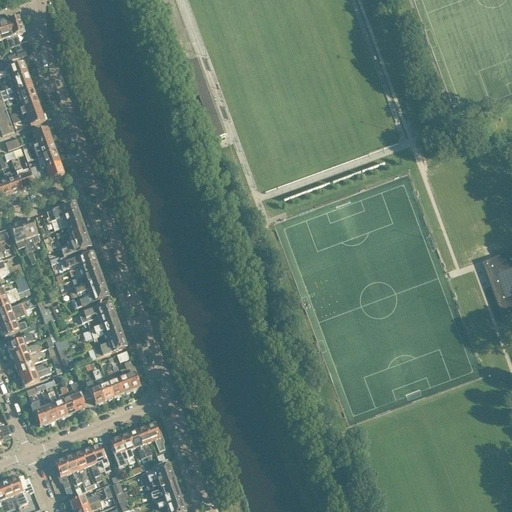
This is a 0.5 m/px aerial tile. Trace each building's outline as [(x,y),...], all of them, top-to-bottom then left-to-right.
[(11,22),(8,23),(15,49),(19,47),(16,38),(24,35),(18,20),(17,20),(15,19),(12,20),(11,22)] [(0,23),(0,36),(2,42),(7,40),(10,50),(15,49),(8,23),(2,24),(0,23)] [(198,61),(188,65),(215,141),(218,140),(225,137),(198,61)] [(5,71),(10,83),(28,77),(23,64),(5,71)] [(0,78),(2,83),(8,81),(5,71),(0,72),(0,78)] [(28,77),(10,83),(12,89),(0,93),(0,94),(2,99),(32,88),(28,77)] [(2,99),(2,100),(3,103),(5,103),(15,99),(18,106),(22,105),(36,100),(32,88),(2,99)] [(12,121),(40,111),(36,100),(22,105),(24,110),(20,111),(20,113),(10,116),(12,121)] [(28,122),(30,128),(44,123),(44,122),(42,116),(40,111),(12,121),(13,126),(23,122),(24,123),(28,122)] [(0,123),(9,120),(7,114),(0,116),(0,123)] [(0,123),(0,131),(12,127),(9,120),(0,123)] [(14,133),(12,127),(0,131),(2,138),(14,133)] [(31,143),(34,149),(52,143),(47,130),(33,135),(35,142),(31,143)] [(5,145),(8,153),(22,148),(21,147),(19,140),(5,145)] [(56,154),(52,143),(34,149),(38,160),(56,154)] [(253,223),(264,218),(233,144),(222,149),(253,223)] [(38,160),(42,172),(60,165),(56,154),(38,160)] [(60,165),(42,172),(37,174),(32,175),(36,187),(43,185),(41,178),(48,176),(50,182),(64,177),(60,165)] [(22,173),(16,175),(22,192),(34,188),(29,174),(23,176),(22,173)] [(11,197),(22,192),(16,175),(11,177),(10,174),(3,176),(6,183),(11,197)] [(0,200),(11,197),(6,183),(0,185),(0,183),(0,200)] [(511,189),(483,200),(503,253),(511,249),(511,189)] [(74,205),(47,215),(49,220),(47,221),(48,224),(78,213),(77,209),(75,208),(74,205)] [(78,213),(48,224),(49,224),(51,223),(54,232),(54,233),(66,229),(65,228),(81,223),(79,220),(80,218),(78,213)] [(32,221),(21,225),(31,254),(35,252),(36,252),(34,246),(40,243),(38,236),(32,221)] [(67,232),(55,236),(57,241),(84,231),(83,229),(84,228),(82,224),(81,223),(65,228),(66,229),(67,232)] [(31,254),(21,225),(9,229),(15,245),(18,251),(25,249),(27,255),(32,266),(36,265),(33,256),(31,254)] [(84,231),(57,241),(60,250),(61,250),(70,247),(70,246),(88,240),(86,235),(85,235),(84,231)] [(70,247),(61,250),(64,259),(69,257),(71,262),(82,259),(81,256),(88,253),(86,250),(90,248),(89,246),(90,245),(88,240),(70,246),(70,247)] [(49,244),(45,245),(48,255),(53,253),(50,244),(49,244)] [(511,253),(482,264),(504,324),(511,321),(511,253)] [(64,259),(59,261),(60,264),(61,266),(63,272),(78,267),(79,270),(95,264),(95,263),(96,262),(94,258),(93,257),(92,256),(86,258),(84,258),(82,259),(71,262),(69,257),(64,259)] [(0,272),(12,268),(10,263),(4,266),(2,263),(0,263),(0,272)] [(79,270),(69,274),(71,279),(76,277),(77,280),(99,272),(98,268),(96,267),(95,264),(79,270)] [(12,268),(0,272),(0,278),(18,272),(21,279),(24,278),(19,265),(12,268)] [(77,280),(72,282),(75,291),(102,282),(100,279),(101,277),(99,272),(77,280)] [(0,302),(29,291),(24,278),(21,279),(21,280),(15,282),(18,289),(4,294),(3,291),(0,291),(0,302)] [(69,294),(69,295),(70,297),(70,298),(70,299),(71,300),(71,301),(72,301),(72,302),(73,301),(74,302),(106,290),(104,285),(103,284),(102,282),(75,291),(70,293),(71,293),(69,294)] [(106,290),(74,302),(77,311),(100,302),(101,301),(108,298),(107,296),(107,295),(106,290)] [(0,311),(10,308),(8,305),(31,296),(29,291),(0,302),(0,311)] [(60,297),(58,291),(51,294),(53,300),(60,297)] [(38,307),(40,314),(46,312),(42,304),(37,306),(38,307)] [(11,311),(10,308),(0,311),(0,321),(29,310),(28,308),(25,306),(23,307),(22,307),(11,311)] [(87,324),(114,314),(113,309),(111,308),(110,306),(104,308),(102,308),(78,316),(81,322),(86,321),(87,324)] [(0,329),(1,331),(16,325),(15,322),(29,316),(31,313),(30,310),(29,310),(0,321),(0,329)] [(51,310),(46,312),(40,314),(45,325),(50,323),(55,321),(51,310)] [(90,332),(116,323),(115,320),(116,318),(114,314),(87,324),(90,332)] [(55,335),(50,323),(45,325),(50,337),(55,335)] [(93,341),(96,340),(121,331),(119,326),(117,326),(116,323),(90,332),(93,341)] [(16,325),(1,331),(3,336),(4,337),(5,339),(9,337),(10,339),(13,338),(16,337),(15,335),(19,334),(19,335),(23,333),(24,336),(31,333),(37,331),(34,325),(29,327),(28,324),(18,328),(16,325)] [(94,351),(123,340),(122,337),(122,336),(121,331),(105,337),(96,340),(97,344),(95,345),(97,350),(94,351)] [(8,346),(9,349),(8,351),(10,355),(25,349),(24,347),(31,344),(31,343),(35,341),(32,333),(31,333),(24,336),(28,334),(29,337),(21,340),(22,341),(18,343),(17,340),(14,341),(11,342),(12,345),(8,346)] [(50,337),(51,340),(53,345),(58,343),(55,335),(50,337)] [(54,348),(53,346),(53,345),(51,340),(46,342),(49,350),(52,349),(54,348)] [(124,343),(123,343),(123,340),(94,351),(97,360),(126,349),(126,347),(125,344),(124,343)] [(58,344),(58,343),(53,345),(53,346),(55,345),(58,354),(62,352),(59,344),(58,344)] [(15,363),(40,353),(38,348),(27,352),(25,349),(10,355),(12,359),(13,360),(15,363)] [(58,354),(61,363),(66,361),(63,352),(62,352),(58,354)] [(40,353),(15,363),(16,366),(15,368),(17,372),(32,366),(39,363),(38,360),(42,358),(40,353)] [(120,364),(129,361),(126,353),(117,357),(120,364)] [(58,366),(55,357),(50,359),(54,367),(58,366)] [(135,369),(132,368),(130,363),(124,366),(126,371),(123,372),(131,393),(136,391),(137,390),(140,389),(138,383),(139,380),(135,369)] [(72,364),(63,367),(65,373),(75,369),(72,364)] [(21,380),(47,370),(44,365),(33,369),(32,366),(17,372),(18,376),(20,377),(21,380)] [(62,375),(58,366),(54,367),(57,376),(62,375)] [(117,368),(112,370),(122,396),(125,395),(127,395),(131,393),(123,372),(119,373),(117,368)] [(47,370),(21,380),(22,383),(24,388),(25,389),(39,383),(37,380),(51,375),(49,369),(47,370)] [(108,385),(114,400),(119,398),(119,397),(122,396),(112,370),(107,372),(111,384),(108,385)] [(104,403),(108,401),(109,402),(114,400),(108,385),(104,387),(99,372),(93,374),(96,382),(98,388),(99,388),(104,403)] [(103,403),(104,403),(99,388),(98,388),(96,382),(86,386),(88,393),(85,394),(87,400),(91,399),(92,402),(93,401),(95,406),(98,405),(99,406),(102,405),(103,403)] [(83,402),(87,400),(85,394),(81,396),(76,384),(71,386),(73,393),(68,395),(70,399),(75,414),(77,413),(79,414),(82,413),(82,411),(85,410),(83,405),(84,404),(83,402)] [(73,415),(75,414),(70,399),(68,395),(66,388),(60,391),(62,396),(59,398),(67,419),(72,417),(73,415)] [(40,428),(43,427),(45,427),(50,426),(43,410),(40,411),(36,400),(35,401),(33,396),(37,394),(36,390),(35,389),(26,393),(32,407),(31,410),(35,421),(38,422),(40,428)] [(53,393),(48,396),(58,421),(61,420),(62,420),(67,419),(59,398),(56,399),(53,393)] [(58,421),(48,396),(43,397),(47,408),(43,410),(50,426),(54,424),(55,422),(58,421)] [(159,433),(157,432),(155,426),(151,427),(150,427),(145,428),(151,444),(154,443),(158,453),(158,454),(165,452),(163,447),(164,444),(159,433)] [(0,443),(10,440),(9,437),(11,436),(8,428),(0,430),(0,443)] [(139,432),(137,433),(147,459),(152,457),(147,445),(151,444),(145,428),(140,430),(139,432)] [(132,433),(128,435),(134,451),(137,449),(141,461),(147,459),(137,433),(134,434),(132,433)] [(122,439),(119,440),(127,461),(129,466),(134,463),(130,452),(134,451),(128,435),(123,437),(122,439)] [(112,443),(110,444),(112,449),(110,450),(118,470),(124,467),(122,463),(127,461),(119,440),(117,441),(116,440),(113,441),(112,443)] [(92,451),(90,451),(98,471),(103,469),(104,472),(104,474),(110,471),(109,467),(112,466),(108,454),(104,456),(103,452),(101,453),(99,448),(97,449),(96,448),(92,449),(92,451)] [(86,452),(81,454),(86,467),(89,466),(96,484),(102,481),(98,471),(90,451),(87,452),(86,452)] [(75,457),(73,458),(82,482),(87,480),(83,469),(86,467),(81,454),(76,455),(75,457)] [(157,459),(159,465),(166,462),(165,462),(163,456),(157,459)] [(68,459),(63,460),(69,474),(72,473),(76,485),(82,482),(73,458),(70,459),(68,459)] [(58,464),(55,465),(57,471),(56,474),(60,485),(63,486),(67,497),(72,495),(65,476),(69,474),(63,460),(59,462),(58,464)] [(168,466),(146,474),(149,484),(172,477),(170,473),(171,472),(170,467),(168,467),(168,466)] [(140,468),(131,472),(133,477),(142,473),(142,471),(140,468)] [(154,493),(176,485),(174,481),(173,480),(172,477),(149,484),(146,486),(148,491),(152,490),(154,493)] [(12,480),(7,482),(14,498),(19,509),(27,506),(23,495),(29,493),(29,495),(34,494),(28,481),(25,482),(23,478),(14,481),(12,480)] [(2,486),(0,486),(0,489),(8,511),(10,511),(14,510),(10,499),(14,498),(7,482),(3,484),(2,486)] [(123,494),(119,484),(111,487),(115,496),(123,494)] [(154,503),(178,494),(177,492),(178,490),(176,485),(154,493),(151,494),(150,497),(151,501),(153,501),(154,503)] [(0,509),(1,508),(2,511),(8,511),(0,489),(0,509)] [(103,491),(107,500),(112,498),(108,489),(103,491)] [(126,503),(123,494),(115,496),(119,506),(126,503)] [(178,494),(157,502),(159,511),(181,504),(180,501),(181,500),(180,496),(178,495),(178,494)] [(70,505),(70,507),(71,510),(72,511),(77,511),(99,503),(97,498),(92,500),(90,496),(84,498),(70,504),(70,505)] [(99,503),(77,511),(93,511),(105,507),(103,502),(99,503)] [(119,506),(121,511),(128,511),(126,503),(119,506)]
